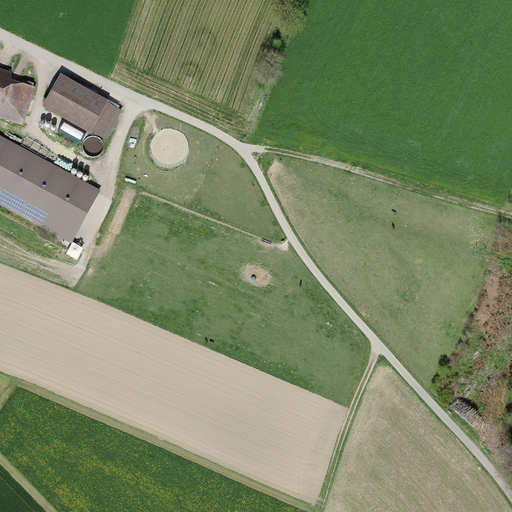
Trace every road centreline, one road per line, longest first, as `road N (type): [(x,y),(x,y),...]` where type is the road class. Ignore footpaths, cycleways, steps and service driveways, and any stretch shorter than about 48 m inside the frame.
road 1 (residential): [(511,498),(321,280),(242,147),(0,30)]
road 2 (track): [(511,263),(451,250),(353,209),(242,147),(356,168),(511,217)]
